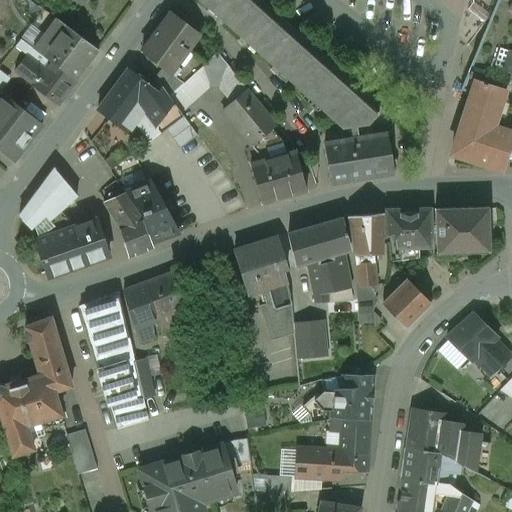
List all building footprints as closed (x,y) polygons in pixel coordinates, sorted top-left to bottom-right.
[(198,0),(209,9),(211,6),(214,9),(224,17),(226,20),(224,22),(235,32),(241,38),(244,35),(253,42),(258,48),(256,51),(260,54),(269,62),(273,66),(276,64),(285,72),(290,77),(288,80),(298,88),(305,95),(308,92),(316,98),(323,105),(320,108),(328,115),(342,128),(344,126),(347,128),(349,127),(351,128),(353,140),(359,139),(357,127),(369,125),(373,120),(379,114),(371,106),(370,107),(361,98),(348,87),(333,75),(318,61),(306,49),(293,38),(278,25),(264,13),(249,0),(198,0)] [(511,0),(497,0),(461,90),(471,94),(475,80),(504,89),(492,128),(511,134),(511,144),(510,151),(511,150),(511,0)] [(171,14),(142,52),(164,68),(171,73),(188,50),(199,35),(171,14)] [(98,52),(56,20),(33,49),(51,63),(75,81),(98,52)] [(206,62),(188,50),(171,73),(184,83),(207,63),(206,62)] [(184,83),(169,96),(182,113),(210,88),(219,88),(231,103),(247,90),(230,69),(217,53),(206,62),(207,63),(184,83)] [(46,70),(27,56),(14,72),(33,87),(46,70)] [(75,81),(51,63),(46,70),(33,87),(57,106),(75,81)] [(171,73),(164,68),(154,80),(162,87),(169,96),(184,83),(171,73)] [(128,70),(97,111),(128,133),(137,122),(158,92),(128,70)] [(471,94),(452,152),(451,152),(451,153),(503,170),(510,151),(511,144),(511,134),(492,128),(504,89),(475,80),(471,94)] [(0,116),(16,95),(0,82),(0,116)] [(158,92),(137,122),(153,139),(184,116),(182,113),(169,96),(162,87),(158,92)] [(231,103),(223,111),(252,146),(272,129),(276,125),(247,90),(231,103)] [(45,117),(16,95),(0,116),(0,147),(14,158),(45,117)] [(283,143),(272,129),(252,146),(259,155),(261,162),(286,154),(283,143)] [(328,167),(391,157),(387,134),(359,139),(353,140),(324,144),(328,167)] [(261,162),(250,165),(260,204),(306,191),(295,152),(286,154),(261,162)] [(391,157),(328,167),(331,184),(394,174),(393,171),(396,169),(397,166),(397,163),(396,160),(394,158),(391,157)] [(73,192),(54,169),(39,190),(54,209),(56,207),(73,192)] [(178,232),(148,184),(126,193),(141,215),(151,242),(178,232)] [(54,209),(39,190),(19,216),(33,227),(54,209)] [(126,193),(104,203),(119,227),(141,215),(126,193)] [(54,209),(33,227),(39,240),(67,231),(75,227),(56,207),(54,209)] [(488,208),(435,209),(436,255),(490,253),(489,233),(488,209),(488,208)] [(497,209),(488,209),(489,233),(498,233),(497,209)] [(430,210),(387,211),(387,234),(394,234),(393,249),(398,249),(417,248),(429,248),(431,233),(430,210)] [(383,214),(347,217),(353,245),(354,245),(355,255),(373,255),(382,255),(383,214)] [(141,215),(119,227),(127,259),(153,248),(151,242),(141,215)] [(342,218),(314,226),(324,259),(330,257),(344,253),(349,252),(350,248),(342,218)] [(67,231),(77,264),(85,262),(85,263),(108,256),(96,220),(75,227),(67,231)] [(314,226),(288,234),(296,267),(324,259),(314,226)] [(77,264),(67,231),(39,240),(36,241),(48,274),(77,264)] [(277,237),(234,251),(247,294),(258,291),(286,282),(283,270),(287,269),(277,237)] [(417,248),(398,249),(400,262),(418,259),(417,248)] [(344,253),(330,257),(331,262),(325,264),(326,282),(349,278),(344,253)] [(373,255),(355,255),(358,287),(368,286),(376,285),(373,255)] [(324,259),(296,267),(296,268),(307,265),(315,306),(328,305),(325,264),(324,259)] [(174,272),(146,282),(158,321),(179,313),(185,310),(174,272)] [(349,278),(326,282),(327,292),(351,289),(349,278)] [(430,303),(407,280),(384,303),(383,306),(405,328),(430,303)] [(146,282),(123,291),(135,329),(149,324),(156,321),(158,321),(146,282)] [(286,282),(258,291),(262,305),(259,306),(270,341),(293,334),(292,324),(290,294),(286,282)] [(368,286),(358,287),(357,287),(358,314),(370,313),(369,305),(375,301),(375,297),(369,292),(368,286)] [(118,293),(80,307),(81,307),(80,307),(118,430),(147,419),(143,399),(134,362),(119,293),(118,293)] [(158,321),(156,321),(160,336),(167,334),(180,329),(183,328),(179,313),(158,321)] [(497,338),(473,314),(446,339),(470,362),(474,358),(494,340),(497,338)] [(39,375),(0,387),(0,415),(12,456),(33,450),(26,426),(40,422),(42,429),(63,423),(54,392),(71,387),(51,317),(25,327),(39,375)] [(324,322),(292,324),(293,334),(296,359),(327,357),(324,322)] [(149,324),(135,329),(139,345),(154,339),(149,324)] [(180,329),(167,334),(171,344),(183,339),(180,329)] [(511,358),(494,340),(474,358),(490,376),(511,358)] [(153,396),(145,359),(134,362),(143,399),(153,396)] [(341,389),(328,390),(328,392),(323,392),(319,396),(317,394),(302,407),(310,415),(311,422),(329,419),(329,416),(341,417),(370,420),(370,419),(373,375),(371,375),(371,376),(342,376),(341,389)] [(511,379),(501,391),(511,399),(511,379)] [(445,414),(412,409),(407,449),(439,454),(459,465),(474,472),(480,435),(458,432),(459,425),(444,422),(445,414)] [(260,410),(244,413),(247,428),(248,428),(249,434),(257,432),(256,426),(263,425),(260,410)] [(370,420),(341,417),(331,417),(330,433),(340,433),(339,453),(338,470),(367,472),(370,420)] [(511,419),(497,434),(511,443),(511,419)] [(81,431),(66,436),(75,465),(90,461),(81,431)] [(196,451),(183,456),(138,470),(150,511),(200,511),(204,511),(201,504),(236,493),(221,444),(196,452),(196,451)] [(334,451),(296,449),(294,477),(333,479),(333,470),(338,470),(339,453),(334,453),(334,451)] [(439,454),(407,449),(402,479),(434,484),(439,454)] [(459,465),(439,454),(434,484),(448,486),(452,489),(454,475),(458,475),(459,465)] [(90,461),(75,465),(78,476),(93,471),(90,461)] [(289,477),(267,476),(267,493),(284,492),(289,492),(289,477)] [(452,489),(448,486),(434,484),(402,479),(397,511),(431,511),(433,498),(439,495),(449,497),(442,511),(443,511),(465,511),(470,502),(452,489)] [(511,492),(509,491),(502,504),(511,510),(511,492)] [(267,493),(253,495),(255,511),(285,511),(284,492),(267,493)] [(475,511),(478,506),(470,501),(470,502),(465,511),(475,511)] [(359,511),(360,509),(320,502),(318,511),(359,511)]
